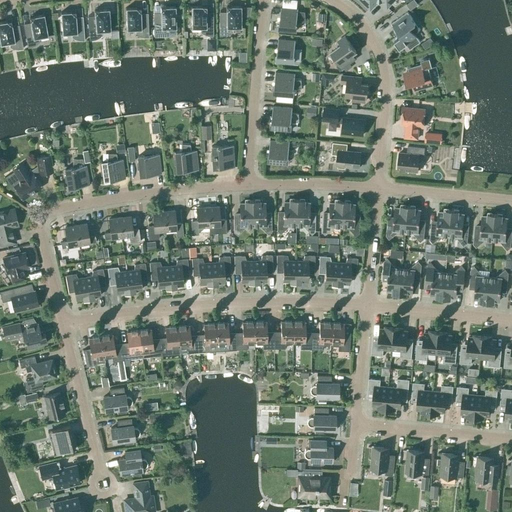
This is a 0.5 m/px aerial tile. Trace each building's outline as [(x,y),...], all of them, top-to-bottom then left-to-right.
[(387,6),(393,0),(361,0),(370,8),(376,2),(382,2),(387,6)] [(160,13),(153,13),(154,37),(157,37),(176,36),(176,28),(175,14),(175,6),(160,7),(160,13)] [(213,36),(213,12),(206,12),(206,6),(191,6),(191,28),(200,28),(200,32),(203,34),(207,35),(210,36),(213,36)] [(219,36),(222,36),(225,35),(229,34),(232,32),(232,28),(241,28),(241,6),(226,6),(226,12),(219,12),(219,36)] [(141,13),(140,7),(125,8),(126,30),(135,30),(135,33),(138,36),(142,37),(145,37),(146,37),(148,37),(147,13),(141,13)] [(296,30),(297,22),(305,21),(304,12),(298,12),(298,9),(281,7),(279,28),(279,29),(284,29),(284,31),(290,31),(290,30),(296,30)] [(54,16),(58,16),(58,9),(46,10),(48,32),(55,31),(54,16)] [(89,40),(92,40),(95,39),(99,37),(102,35),(101,31),(110,31),(109,9),(94,10),(94,16),(87,16),(89,40)] [(76,17),(75,11),(60,12),(62,34),(71,33),(71,37),(74,39),(78,40),(81,40),(81,41),(84,40),(82,16),(76,17)] [(409,49),(420,42),(414,34),(420,30),(407,12),(391,23),(401,37),(394,42),(399,49),(406,44),(409,49)] [(27,48),(30,47),(34,46),(37,44),(39,41),(39,37),(48,36),(44,14),(29,17),(30,23),(23,24),(27,48)] [(12,26),(11,20),(0,22),(0,44),(9,43),(9,47),(13,48),(16,49),(20,49),(23,48),(18,25),(12,26)] [(431,35),(422,40),(426,47),(435,41),(431,35)] [(340,71),(350,63),(357,58),(354,53),(356,51),(345,36),(338,41),(341,45),(331,52),(339,64),(336,66),(340,71)] [(294,61),(295,40),(278,39),(276,60),(294,62),(294,61)] [(431,67),(429,58),(420,61),(421,64),(410,67),(407,68),(408,71),(408,70),(408,71),(402,72),(406,85),(412,83),(414,91),(433,85),(428,68),(431,67)] [(293,94),(294,88),(301,88),(301,79),(294,79),(295,73),(275,72),(274,93),(273,93),(293,95),(293,94)] [(367,97),(368,85),(361,84),(362,78),(342,76),(341,82),(347,83),(345,95),(352,96),(352,100),(365,101),(365,97),(367,97)] [(308,113),(317,115),(318,106),(309,104),(308,113)] [(291,128),(291,123),(299,122),(299,113),(292,113),(292,107),(273,105),(271,127),(291,129),(291,128)] [(338,123),(340,109),(324,107),(323,121),(338,123)] [(423,127),(424,122),(426,121),(426,116),(424,115),(425,109),(403,107),(401,125),(406,125),(404,137),(417,139),(418,127),(423,127)] [(363,135),(364,120),(343,118),(342,133),(363,135)] [(211,139),(210,125),(201,126),(201,140),(211,139)] [(425,133),(424,142),(433,143),(434,133),(425,133)] [(288,162),(289,141),(270,139),(268,160),(268,161),(275,162),(275,163),(281,163),(281,162),(288,163),(288,162)] [(359,167),(361,153),(346,151),(347,144),(332,142),(331,155),(337,155),(336,165),(338,165),(337,168),(344,168),(345,166),(359,167)] [(125,152),(124,144),(115,145),(117,154),(125,152)] [(190,151),(190,144),(181,144),(181,152),(175,152),(174,152),(175,159),(174,159),(174,165),(176,165),(176,172),(177,172),(198,169),(196,150),(190,151)] [(234,167),(233,145),(212,146),(211,146),(212,154),(210,154),(211,160),(212,160),(212,169),(213,168),(234,167)] [(424,156),(425,147),(407,146),(407,154),(399,153),(397,169),(409,170),(409,173),(416,173),(416,171),(418,171),(419,156),(424,156)] [(117,160),(116,153),(107,153),(107,161),(101,162),(102,169),(100,169),(101,175),(103,175),(104,182),(104,181),(125,178),(122,159),(117,160)] [(151,155),(151,154),(144,154),(145,156),(138,156),(137,156),(138,163),(137,163),(137,169),(139,169),(140,176),(161,173),(159,154),(151,155)] [(24,164),(4,177),(11,188),(14,186),(22,199),(30,195),(30,196),(36,192),(35,191),(42,187),(34,176),(39,173),(39,174),(53,172),(50,156),(36,158),(38,166),(29,172),(26,166),(24,164)] [(83,165),(82,159),(73,159),(73,167),(65,169),(65,168),(64,169),(66,175),(64,176),(65,182),(67,181),(68,188),(69,188),(90,184),(86,165),(83,165)] [(296,225),(296,200),(290,200),(290,202),(284,202),(284,214),(277,214),(277,230),(280,234),(289,225),(296,225)] [(296,200),(296,225),(302,225),(311,235),(314,231),(315,215),(308,214),(309,203),(302,202),(302,200),(296,200)] [(246,226),(252,226),(252,201),(246,201),(246,203),(239,203),(240,215),(233,215),(234,232),(237,235),(246,226)] [(252,201),(252,226),(259,226),(268,235),(271,231),(271,214),(264,215),(264,203),(258,203),(258,201),(252,201)] [(340,226),(341,201),(335,201),(335,203),(329,203),(328,215),(322,214),(321,231),(324,235),(334,226),(340,226)] [(341,201),(340,226),(346,226),(355,236),(358,233),(359,216),(353,216),(354,204),(347,204),(347,202),(341,201)] [(405,231),(408,206),(402,206),(402,208),(395,208),(394,219),(388,219),(386,235),(389,239),(399,231),(405,231)] [(408,206),(405,231),(411,232),(420,242),(423,239),(425,222),(419,222),(420,210),(413,209),(413,207),(408,206)] [(198,227),(209,226),(207,207),(196,208),(197,221),(191,221),(192,235),(198,234),(198,227)] [(207,207),(209,226),(209,234),(226,233),(226,219),(219,220),(219,207),(207,207)] [(15,242),(11,226),(18,225),(14,209),(0,212),(0,243),(1,246),(15,242)] [(449,235),(451,210),(445,210),(445,212),(439,212),(437,223),(431,223),(429,239),(432,243),(443,235),(449,235)] [(451,210),(449,235),(455,236),(463,246),(467,243),(468,226),(462,226),(463,214),(457,213),(457,211),(451,210)] [(163,212),(165,231),(176,230),(176,237),(183,236),(182,223),(176,223),(174,211),(163,212)] [(159,231),(165,231),(163,212),(152,213),(153,226),(147,226),(148,240),(158,239),(159,231)] [(492,239),(494,215),(489,214),(488,216),(482,216),(481,227),(474,227),(473,244),(476,247),(486,239),(492,239)] [(506,230),(507,218),(500,218),(500,215),(494,215),(492,239),(498,240),(507,250),(510,247),(511,230),(506,230)] [(119,218),(122,237),(128,236),(130,243),(140,242),(138,228),(132,229),(130,216),(119,218)] [(105,239),(122,237),(119,218),(108,219),(110,232),(104,233),(105,239)] [(75,226),(79,245),(96,242),(95,235),(88,237),(86,224),(75,226)] [(61,248),(79,245),(75,226),(64,228),(66,241),(60,242),(61,248)] [(288,238),(296,238),(296,230),(289,229),(288,238)] [(25,279),(22,269),(28,267),(24,253),(3,258),(7,273),(10,272),(12,282),(25,279)] [(253,261),(253,283),(259,283),(258,281),(266,281),(266,273),(272,272),(272,255),(261,255),(260,261),(253,261)] [(295,283),(295,261),(288,261),(287,255),(276,255),(276,272),(283,273),(283,281),(290,281),(290,283),(295,283)] [(211,263),(212,285),(217,285),(217,283),(224,282),(224,274),(230,273),(229,256),(219,257),(218,263),(211,263)] [(253,283),(253,261),(246,261),(244,256),(234,256),(234,273),(241,273),(241,281),(248,281),(248,283),(253,283)] [(295,261),(295,283),(300,283),(300,281),(307,281),(307,273),(314,273),(314,256),(304,256),(302,261),(295,261)] [(336,285),(338,263),(331,262),(329,257),(319,256),(318,273),(325,274),(324,282),(331,282),(331,284),(336,285)] [(212,285),(211,263),(204,263),(202,258),(191,258),(192,276),(199,275),(200,284),(207,283),(207,285),(212,285)] [(338,263),(336,285),(341,285),(342,283),(349,283),(349,275),(356,275),(357,258),(347,258),(345,263),(338,263)] [(399,294),(402,269),(396,268),(387,258),(384,261),(382,278),(388,278),(387,290),(394,291),(393,293),(399,294)] [(169,266),(171,288),(176,288),(176,286),(183,285),(182,277),(189,276),(187,259),(176,260),(176,265),(169,266)] [(171,288),(169,266),(162,267),(159,261),(149,263),(151,280),(157,279),(158,287),(165,287),(166,289),(171,288)] [(402,269),(399,294),(405,294),(405,292),(412,293),(413,281),(419,281),(421,265),(418,261),(408,270),(402,269)] [(443,298),(445,273),(439,272),(431,262),(427,265),(425,282),(432,283),(431,294),(437,295),(437,297),(443,298)] [(126,271),(129,293),(134,292),(134,290),(141,289),(140,281),(147,280),(145,263),(134,264),(133,270),(126,271)] [(445,273),(443,298),(449,298),(449,296),(455,297),(456,285),(463,286),(464,269),(462,265),(451,273),(445,273)] [(486,302),(489,277),(482,276),(474,266),(471,269),(469,286),(475,287),(474,298),(481,299),(481,301),(486,302)] [(129,293),(126,271),(120,272),(117,267),(107,268),(109,285),(116,284),(117,293),(124,292),(124,294),(129,293)] [(85,278),(89,299),(94,298),(93,296),(100,295),(99,287),(105,286),(102,269),(92,271),(92,276),(85,278)] [(489,277),(486,302),(492,303),(492,300),(499,301),(500,289),(506,290),(508,273),(505,269),(495,278),(489,277)] [(89,299),(85,278),(78,279),(75,274),(65,275),(68,292),(75,291),(76,300),(83,298),(84,300),(89,299)] [(27,292),(25,285),(0,291),(0,294),(2,302),(12,300),(15,312),(38,306),(34,290),(27,292)] [(273,349),(273,332),(266,332),(266,321),(254,322),(254,342),(262,342),(262,349),(273,349)] [(292,342),(293,322),(281,321),(281,332),(273,332),(273,349),(285,349),(285,342),(292,342)] [(24,326),(22,322),(3,326),(6,341),(23,337),(23,340),(24,339),(27,349),(38,347),(38,345),(47,342),(45,334),(41,335),(38,323),(24,326)] [(247,342),(254,342),(254,322),(242,322),(242,332),(235,333),(236,349),(247,349),(247,342)] [(311,349),(312,332),(304,332),(305,322),(293,322),(292,342),(300,342),(300,349),(311,349)] [(330,343),(331,323),(319,322),(319,332),(312,332),(311,349),(322,350),(323,343),(330,343)] [(209,344),(217,344),(215,323),(203,324),(204,334),(197,335),(198,352),(209,351),(209,344)] [(236,349),(235,333),(228,333),(227,323),(215,323),(217,344),(224,343),(225,350),(236,349)] [(331,323),(330,343),(338,344),(337,350),(349,351),(350,334),(343,334),(343,323),(331,323)] [(198,352),(197,335),(190,335),(189,325),(177,326),(179,347),(186,346),(187,353),(198,352)] [(179,353),(179,347),(177,326),(165,327),(166,338),(159,338),(161,355),(179,353)] [(392,350),(394,328),(384,327),(384,329),(380,329),(379,342),(372,341),(371,354),(382,356),(383,349),(392,350)] [(394,328),(392,350),(400,351),(399,357),(411,358),(412,345),(406,344),(407,331),(402,331),(403,329),(394,328)] [(142,358),(161,355),(159,338),(152,339),(150,329),(138,331),(141,351),(142,358)] [(142,358),(141,351),(138,331),(126,332),(128,342),(121,343),(123,360),(134,359),(142,358)] [(436,354),(438,332),(429,331),(428,333),(424,333),(423,346),(416,345),(415,359),(427,360),(427,353),(436,354)] [(438,332),(436,354),(444,355),(444,361),(455,363),(456,349),(450,349),(451,335),(447,335),(447,333),(438,332)] [(123,360),(121,343),(114,344),(112,334),(100,336),(104,356),(111,355),(112,362),(123,360)] [(480,358),(482,336),(473,335),(473,337),(468,337),(467,350),(460,350),(459,363),(471,364),(471,357),(480,358)] [(96,358),(104,356),(100,336),(88,338),(90,348),(83,350),(86,366),(97,364),(96,358)] [(482,336),(480,358),(488,359),(488,366),(499,367),(501,353),(494,353),(495,340),(491,339),(491,337),(482,336)] [(511,345),(511,354),(505,354),(503,367),(511,367),(511,345)] [(34,356),(18,360),(21,368),(25,367),(26,372),(32,371),(34,379),(26,381),(29,391),(43,387),(41,380),(56,376),(51,360),(36,364),(34,356)] [(330,383),(331,376),(317,375),(316,382),(316,386),(313,385),(310,387),(310,390),(311,392),(313,394),(316,394),(315,397),(317,397),(317,401),(326,401),(326,397),(337,398),(337,399),(338,383),(330,383)] [(386,409),(388,387),(379,386),(380,380),(368,378),(367,392),(374,392),(373,406),(377,406),(377,408),(386,409)] [(388,387),(386,409),(395,410),(395,408),(400,408),(401,395),(407,396),(409,380),(397,379),(396,388),(388,387)] [(430,413),(432,391),(423,390),(424,384),(412,383),(411,396),(418,397),(417,410),(421,410),(421,412),(430,413)] [(432,391),(430,413),(439,414),(439,412),(444,412),(445,399),(452,400),(453,386),(441,385),(441,392),(432,391)] [(124,394),(123,387),(109,389),(110,396),(103,397),(105,413),(106,413),(106,411),(117,410),(117,414),(125,412),(125,409),(127,408),(126,405),(129,405),(131,403),(131,400),(130,398),(128,396),(125,397),(125,394),(124,394)] [(474,417),(476,395),(468,394),(468,388),(457,387),(455,400),(462,401),(461,414),(465,414),(465,416),(474,417)] [(476,395),(474,417),(483,418),(484,416),(488,416),(489,403),(496,404),(497,390),(485,389),(485,396),(476,395)] [(511,420),(511,398),(511,389),(501,389),(500,404),(506,405),(505,418),(509,418),(509,420),(511,420)] [(27,402),(39,400),(37,392),(25,395),(27,402)] [(62,401),(59,392),(44,396),(49,418),(65,414),(63,406),(62,401)] [(327,415),(328,408),(314,407),(313,414),(313,417),(310,417),(308,419),(307,422),(308,424),(310,426),(313,426),(312,429),(314,429),(314,433),(323,433),(323,429),(334,430),(334,431),(335,415),(327,415)] [(158,422),(165,421),(164,413),(149,416),(150,423),(157,422),(158,422)] [(131,425),(130,418),(117,420),(117,427),(110,428),(113,444),(113,443),(124,441),(125,445),(133,444),(132,440),(134,440),(134,436),(136,436),(138,434),(139,431),(138,429),(135,428),(133,428),(132,425),(131,425)] [(53,454),(75,449),(69,425),(47,431),(53,454)] [(331,463),(332,447),(325,446),(325,439),(308,439),(308,447),(310,447),(310,449),(307,449),(305,451),(304,453),(305,456),(307,458),(310,458),(309,461),(311,461),(311,465),(320,465),(320,461),(331,461),(331,463)] [(191,455),(190,441),(181,442),(183,456),(191,455)] [(392,475),(394,455),(387,455),(388,448),(368,446),(368,447),(373,447),(370,473),(371,473),(371,469),(385,470),(385,474),(386,474),(392,475)] [(139,456),(138,449),(124,451),(125,458),(118,459),(120,475),(121,475),(121,474),(132,472),(132,476),(140,475),(140,471),(142,471),(141,468),(144,467),(146,465),(146,463),(145,460),(143,459),(140,459),(140,456),(139,456)] [(428,474),(429,458),(422,458),(423,451),(403,449),(403,450),(408,450),(405,476),(406,476),(406,472),(421,474),(421,473),(428,474)] [(437,459),(437,467),(441,467),(440,479),(441,479),(440,483),(454,484),(455,477),(456,477),(456,476),(462,477),(464,462),(457,461),(458,454),(438,453),(442,454),(442,459),(437,459)] [(497,480),(499,465),(492,464),(493,458),(473,456),(473,457),(477,457),(475,483),(476,483),(476,479),(491,480),(491,479),(497,480)] [(57,470),(55,462),(39,466),(42,479),(53,476),(56,488),(71,485),(72,486),(76,485),(77,483),(79,483),(75,465),(57,470)] [(321,477),(321,469),(302,469),(302,477),(299,477),(298,495),(306,496),(306,498),(316,499),(316,496),(328,496),(329,477),(321,477)] [(429,490),(430,478),(422,477),(420,489),(429,490)] [(391,496),(393,481),(385,480),(383,495),(391,496)] [(149,496),(147,481),(132,483),(135,498),(124,500),(125,511),(153,511),(151,496),(149,496)] [(488,496),(487,504),(491,504),(490,510),(496,510),(497,497),(488,496)] [(80,507),(77,497),(52,503),(54,511),(83,511),(82,506),(80,507)]
